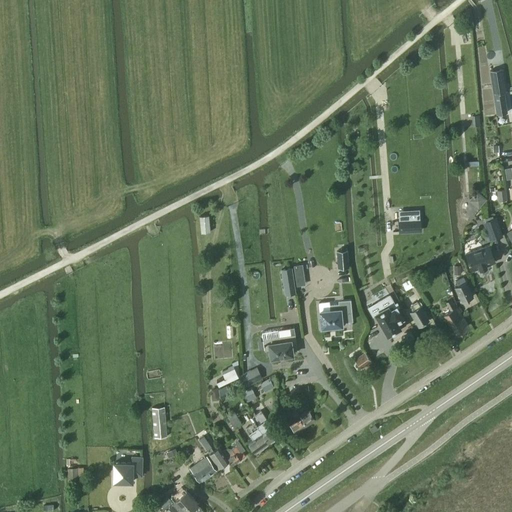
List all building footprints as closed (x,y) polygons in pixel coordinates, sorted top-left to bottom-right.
[(501,72),(490,74),(493,98),(495,110),(503,108),(501,96),(505,96),(501,72)] [(507,200),(506,189),(497,190),(498,201),(507,200)] [(478,191),(470,201),(479,209),(487,199),(478,191)] [(503,236),(496,217),(483,221),(490,241),(503,236)] [(411,221),(400,221),(400,232),(411,231),(411,221)] [(490,246),(466,254),(471,270),(479,268),(480,270),(487,267),(486,265),(495,262),(490,246)] [(338,267),(349,266),(348,249),(343,250),(343,254),(338,254),(338,267)] [(306,285),(303,264),(294,265),(297,286),(306,285)] [(292,267),(281,269),(285,295),(296,293),(292,267)] [(465,282),(463,277),(456,280),(458,286),(455,287),(462,302),(473,296),(466,282),(465,282)] [(412,286),(409,280),(402,283),(406,290),(412,286)] [(391,335),(399,331),(397,329),(400,328),(397,323),(403,319),(394,303),(390,295),(377,303),(381,310),(375,313),(379,320),(378,321),(382,327),(383,326),(388,335),(390,333),(391,335)] [(456,308),(451,299),(446,302),(450,309),(449,309),(450,311),(444,314),(458,336),(470,329),(457,308),(456,308)] [(353,321),(351,302),(330,304),(330,309),(320,310),(321,327),(329,326),(334,326),(334,325),(342,325),(342,322),(353,321)] [(420,307),(417,302),(410,306),(413,311),(411,313),(419,326),(429,320),(421,306),(420,307)] [(270,349),(271,358),(293,354),(292,348),(297,348),(295,334),(263,339),(265,350),(270,349)] [(371,361),(365,352),(355,359),(362,368),(371,361)] [(225,376),(217,380),(219,385),(239,376),(238,360),(232,362),(233,365),(222,371),(225,376)] [(246,386),(262,378),(259,372),(254,375),(252,370),(240,375),(246,386)] [(270,379),(263,383),(266,390),(273,386),(270,379)] [(242,392),(247,402),(255,398),(250,388),(242,392)] [(167,436),(165,406),(152,407),(155,437),(167,436)] [(251,417),(255,422),(269,443),(277,438),(270,427),(272,425),(262,410),(251,417)] [(316,421),(308,410),(289,423),(297,434),(316,421)] [(237,417),(234,413),(228,416),(231,422),(234,427),(241,423),(237,417)] [(269,443),(255,422),(247,427),(254,438),(248,442),(255,453),(269,443)] [(212,448),(204,436),(199,439),(220,467),(228,461),(218,447),(213,451),(212,448)] [(237,446),(233,449),(228,448),(222,451),(232,465),(244,456),(241,452),(245,450),(239,442),(236,444),(237,446)] [(178,453),(176,448),(166,452),(169,458),(178,453)] [(216,470),(206,456),(190,467),(200,481),(216,470)] [(142,457),(132,457),(132,463),(114,463),(113,482),(132,482),(132,476),(142,476),(142,457)] [(77,470),(77,468),(68,468),(68,482),(85,481),(84,469),(77,470)] [(175,499),(185,511),(189,511),(191,511),(192,511),(199,505),(196,501),(195,501),(195,500),(187,490),(175,499)] [(185,511),(175,499),(163,509),(165,511),(185,511)]
